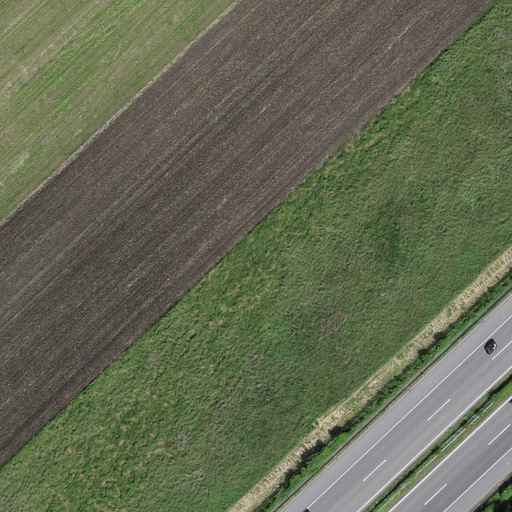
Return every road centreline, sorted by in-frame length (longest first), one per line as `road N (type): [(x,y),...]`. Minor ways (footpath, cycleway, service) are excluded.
road 1 (motorway): [(511,341),(330,511)]
road 2 (motorway): [(416,511),(511,422)]
